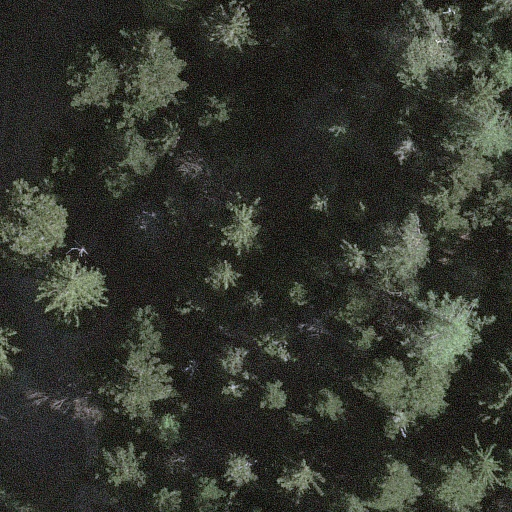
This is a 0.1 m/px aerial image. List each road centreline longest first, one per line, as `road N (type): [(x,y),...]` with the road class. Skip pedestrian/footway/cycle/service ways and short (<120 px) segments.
road 1 (track): [(0,434),(31,462),(55,454),(65,431),(2,254),(0,182)]
road 2 (track): [(0,178),(22,0)]
